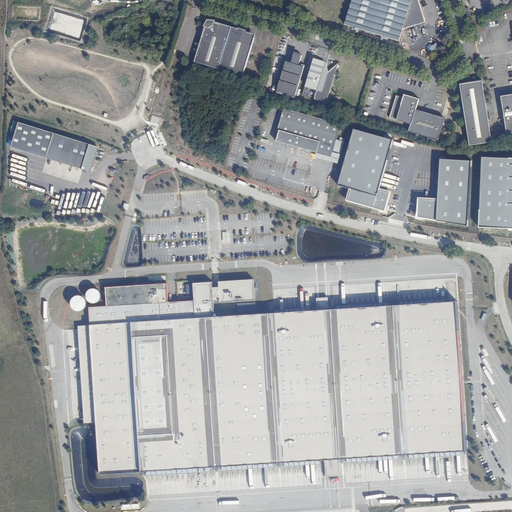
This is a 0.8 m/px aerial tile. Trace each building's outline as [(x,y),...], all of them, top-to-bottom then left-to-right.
[(352,0),(345,25),(398,41),(402,29),(424,22),(417,0),(352,0)] [(204,27),(206,27),(206,24),(212,21),(215,22),(216,21),(207,18),(204,27)] [(214,70),(218,71),(219,69),(231,27),(215,22),(212,21),(206,24),(206,27),(195,62),(215,68),(214,70)] [(245,31),(231,27),(219,69),(243,77),(255,38),(248,36),(245,31)] [(282,95),(294,99),(304,67),(297,65),(298,64),(300,64),(302,57),(294,55),(292,62),(293,62),(293,64),(291,63),(282,95)] [(321,105),(332,69),(326,74),(325,77),(321,76),(325,63),(314,60),(307,86),(317,89),(314,98),(318,100),(318,102),(319,103),(321,105)] [(277,94),(282,95),(291,63),(287,62),(277,94)] [(332,69),(321,105),(322,105),(324,104),(326,102),(329,92),(328,92),(332,79),(333,79),(337,64),(332,69)] [(469,145),(491,142),(482,81),(460,84),(469,145)] [(389,117),(401,121),(408,99),(403,97),(396,95),(389,117)] [(511,95),(509,96),(500,97),(499,97),(505,134),(511,133),(511,95)] [(419,99),(409,96),(408,99),(416,101),(414,110),(429,115),(429,113),(416,109),(419,99)] [(408,99),(401,121),(410,124),(408,131),(437,140),(444,118),(429,113),(429,115),(414,110),(416,101),(408,99)] [(280,130),(277,140),(317,152),(332,156),(331,160),(338,162),(345,141),(337,138),(341,123),(284,107),(278,130),(280,130)] [(91,172),(99,147),(18,123),(11,148),(91,172)] [(393,140),(354,129),(337,184),(351,188),(347,201),(386,213),(392,193),(378,189),(393,140)] [(331,160),(332,156),(317,151),(316,156),(331,160)] [(511,158),(482,157),(479,229),(511,230),(511,158)] [(471,162),(441,160),(438,197),(417,195),(415,218),(465,223),(471,162)] [(95,304),(99,304),(100,304),(103,307),(108,306),(108,309),(90,310),(91,324),(97,421),(101,473),(325,458),(326,475),(341,474),(340,458),(467,449),(457,300),(329,308),(328,296),(317,297),(318,309),(216,315),(215,300),(221,299),(221,301),(256,299),(255,278),(220,280),(220,286),(214,286),(213,281),(194,282),(195,299),(169,301),(168,282),(107,286),(108,305),(104,305),(102,304),(105,301),(106,297),(105,293),(102,290),(99,289),(96,289),(93,291),(91,294),(90,298),(92,302),(95,304)] [(72,302),(73,305),(73,306),(75,309),(78,310),(81,311),(84,310),(89,306),(90,302),(89,299),(87,296),(84,294),(81,293),(78,294),(75,296),(73,299),(72,302)] [(86,421),(97,421),(91,324),(79,324),(86,421)] [(233,478),(233,490),(242,490),(242,493),(253,493),(253,488),(259,488),(259,476),(254,476),(254,475),(239,475),(239,478),(233,478)]
